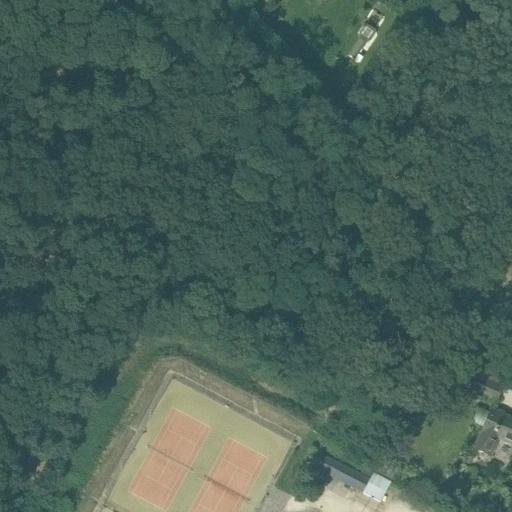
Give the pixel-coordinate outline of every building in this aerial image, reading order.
[(358,39),(346,55),(355,61),(366,44),(368,45),(376,33),(375,30),(367,25),(364,26),(357,37),(358,39)] [(501,387),(442,363),(437,375),(497,398),(501,387)] [(511,417),(492,409),(474,448),(491,456),(499,439),(511,444),(511,417)] [(405,455),(388,445),(378,464),(396,473),(405,455)] [(324,454),(317,470),(363,493),(371,478),(324,454)] [(390,484),(373,475),(371,478),(363,493),(380,503),(390,484)]
